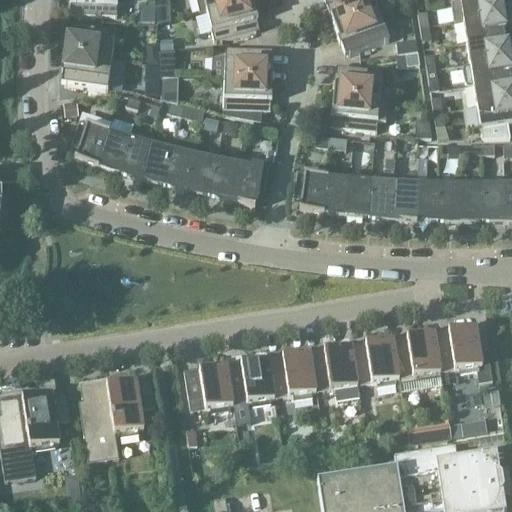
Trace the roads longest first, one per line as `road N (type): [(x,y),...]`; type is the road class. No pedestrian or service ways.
road 1 (residential): [(424,271),(424,298),(0,364)]
road 2 (residential): [(265,255),(302,69),(291,0)]
road 3 (residential): [(265,255),(67,211),(52,202),(42,170)]
road 4 (residential): [(42,170),(37,0)]
road 5 (residential): [(424,271),(265,255)]
